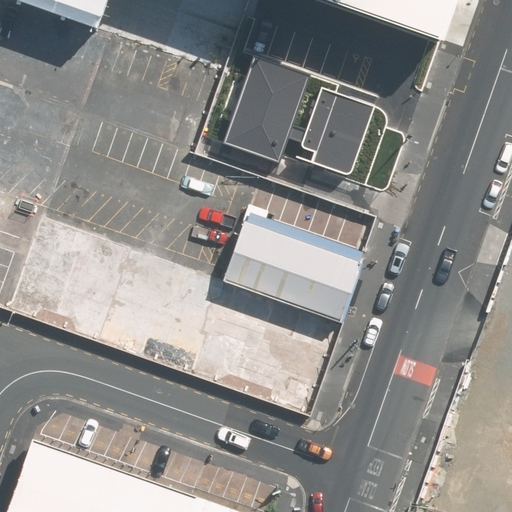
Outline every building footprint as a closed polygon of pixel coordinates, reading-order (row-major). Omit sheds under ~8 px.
[(40,0),(104,22),(111,0),(40,0)] [(321,0),(436,40),(450,0),(321,0)] [(255,54),(224,142),(280,162),(289,137),(302,142),(297,156),(327,167),(346,173),(350,173),(352,171),(375,108),(376,105),(321,85),(306,127),(293,122),(310,73),(255,54)] [(366,262),(245,221),(223,285),(344,327),(366,262)] [(511,511),(511,380),(484,370),(433,511),(511,511)] [(239,511),(38,441),(12,511),(239,511)]
